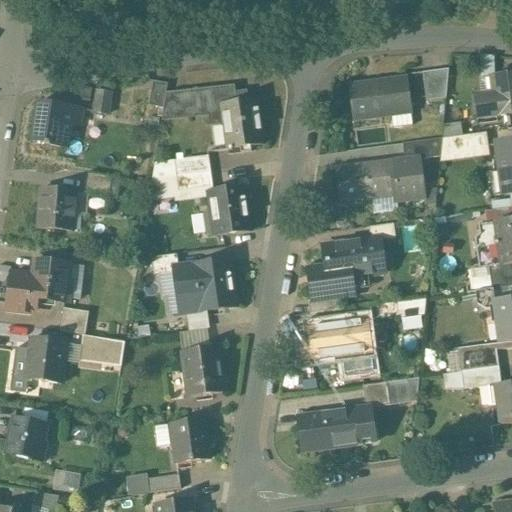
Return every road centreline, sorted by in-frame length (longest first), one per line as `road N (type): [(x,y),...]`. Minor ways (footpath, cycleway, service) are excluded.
road 1 (residential): [(302,45),(307,76),(242,494)]
road 2 (residential): [(4,81),(35,84),(302,45)]
road 3 (residential): [(242,494),(275,499),(511,467)]
road 4 (residential): [(302,45),(511,43)]
